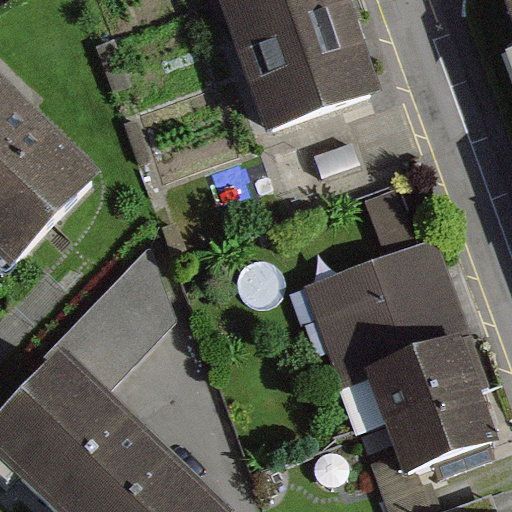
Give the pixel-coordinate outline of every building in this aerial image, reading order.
[(219,0),(233,39),(347,0),(219,0)] [(347,0),(233,39),(269,145),(384,106),(347,0)] [(12,107),(0,95),(0,267),(10,277),(96,187),(12,107)] [(402,191),(369,203),(386,252),(420,240),(402,191)] [(388,428),(475,398),(457,345),(466,342),(435,251),(308,295),(341,389),(370,378),(388,428)] [(57,356),(112,405),(198,307),(143,258),(57,356)] [(66,373),(0,439),(0,465),(47,511),(206,511),(146,452),(66,373)] [(494,452),(475,398),(388,428),(406,482),(494,452)]
